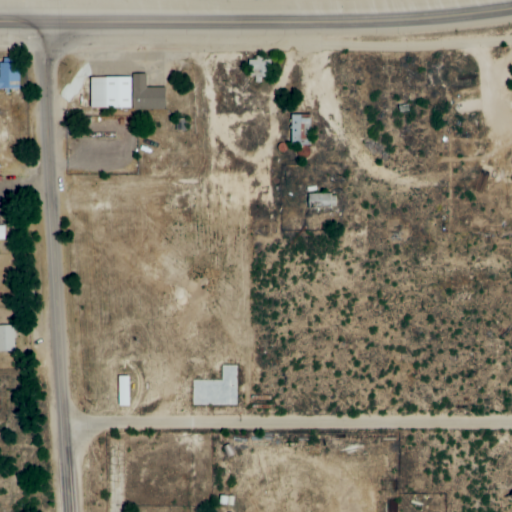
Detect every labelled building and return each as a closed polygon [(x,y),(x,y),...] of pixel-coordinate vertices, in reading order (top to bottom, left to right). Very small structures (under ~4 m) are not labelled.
[(270,76),(269,58),(247,59),(247,76),(270,76)] [(0,89),(18,89),(17,63),(0,63),(0,89)] [(88,77),(88,110),(163,109),(163,87),(144,87),(144,76),(88,77)] [(290,115),(289,145),(309,146),(310,115),(290,115)] [(307,195),(307,209),(334,209),(334,194),(307,195)] [(13,326),(0,326),(0,351),(14,352),(13,326)] [(117,407),(128,407),(127,377),(116,377),(117,407)]
